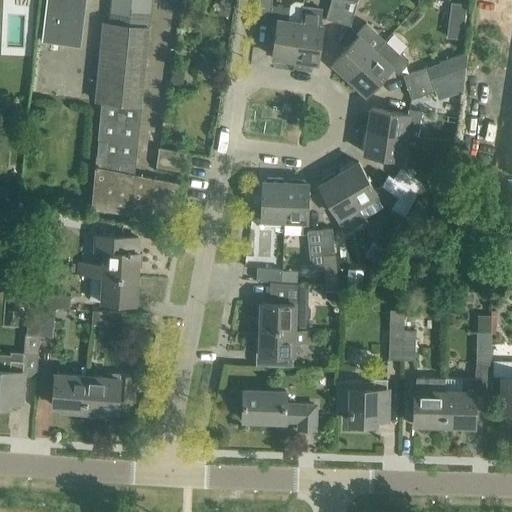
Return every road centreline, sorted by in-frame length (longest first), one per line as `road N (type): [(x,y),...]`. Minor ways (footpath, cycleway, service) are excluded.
road 1 (residential): [(164,474),(228,142)]
road 2 (residential): [(228,142),(304,154),(326,146),(337,123),(332,104),(313,90),(239,79)]
road 3 (residential): [(511,487),(333,482)]
road 4 (residential): [(333,482),(164,474)]
road 5 (residential): [(164,474),(0,464)]
